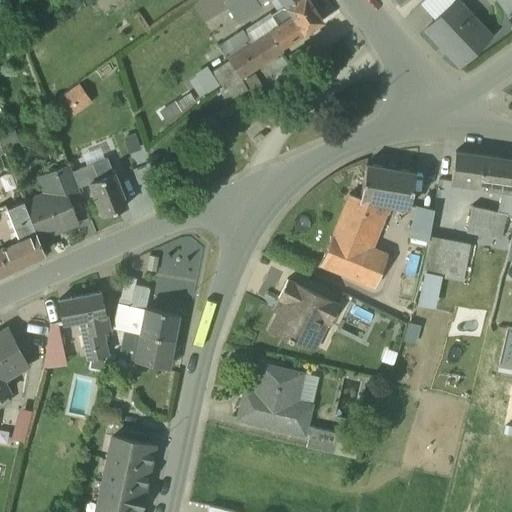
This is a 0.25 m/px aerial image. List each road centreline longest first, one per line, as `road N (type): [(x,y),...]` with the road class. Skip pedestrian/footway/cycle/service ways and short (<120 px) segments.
road 1 (tertiary): [(166,511),(208,321),(254,182)]
road 2 (residential): [(0,292),(254,182)]
road 3 (residential): [(254,182),(437,101)]
road 4 (residential): [(354,0),(437,101)]
